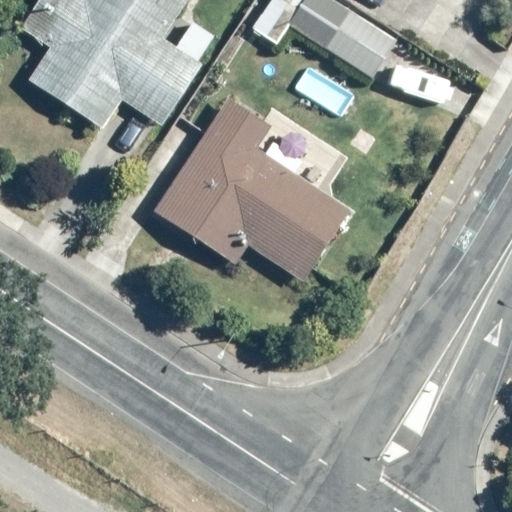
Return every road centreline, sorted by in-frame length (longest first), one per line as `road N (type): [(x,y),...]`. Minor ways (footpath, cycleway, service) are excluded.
road 1 (tertiary): [(0,293),(333,511)]
road 2 (tertiary): [(358,511),(511,240)]
